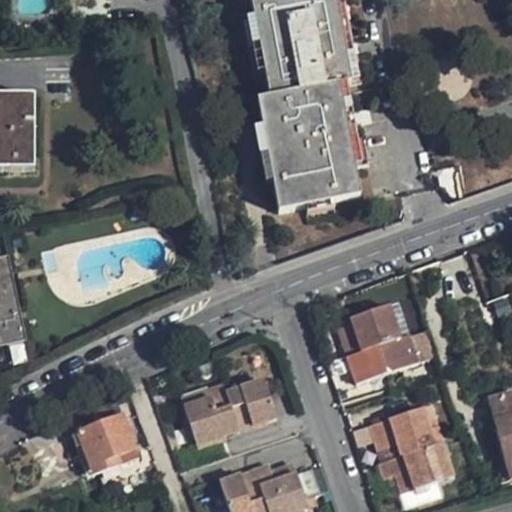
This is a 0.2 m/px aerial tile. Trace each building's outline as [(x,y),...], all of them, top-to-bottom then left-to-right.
[(282,212),(362,198),(342,87),(353,86),(336,0),(254,0),(274,100),(261,102),(282,212)] [(0,158),(32,159),(32,95),(0,94),(0,158)] [(0,266),(14,264),(11,253),(0,255),(0,266)] [(0,311),(22,307),(14,264),(0,266),(0,311)] [(338,326),(357,383),(419,363),(439,356),(430,327),(400,337),(389,304),(352,316),(354,321),(338,326)] [(0,337),(27,332),(22,307),(0,311),(0,337)] [(0,345),(28,340),(27,332),(0,337),(0,345)] [(229,403),(267,390),(265,383),(227,396),(229,403)] [(183,410),(196,448),(277,421),(267,390),(229,403),(227,396),(225,389),(209,394),(211,401),(183,410)] [(511,392),(490,399),(504,451),(507,462),(500,464),(505,480),(511,479),(511,478),(511,392)] [(209,394),(182,403),(183,410),(211,401),(209,394)] [(95,409),(101,422),(120,415),(115,402),(95,409)] [(429,428),(437,425),(431,404),(423,407),(429,428)] [(453,477),(442,442),(437,425),(429,428),(423,407),(369,425),(376,450),(397,443),(401,456),(377,463),(382,479),(395,475),(401,494),(453,477)] [(133,451),(120,415),(101,422),(74,432),(88,468),(133,451)] [(272,467),(221,482),(230,511),(310,511),(311,511),(300,477),(289,481),(286,470),(274,474),(272,467)] [(289,481),(300,477),(296,467),(286,470),(289,481)] [(382,479),(389,498),(401,494),(395,475),(382,479)]
